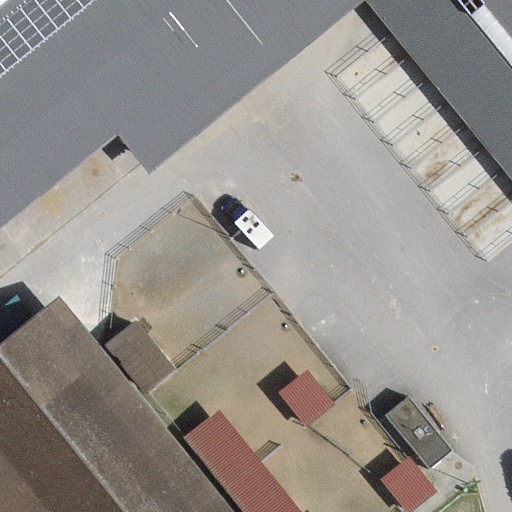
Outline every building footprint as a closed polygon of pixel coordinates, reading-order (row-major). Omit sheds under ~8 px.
[(0,0),(0,214),(109,125),(140,162),(336,0),(0,0)] [(511,0),(369,0),(511,172),(511,0)] [(229,511),(62,306),(0,355),(0,505),(5,511),(229,511)] [(133,312),(103,336),(138,381),(168,357),(133,312)] [(249,511),(287,511),(301,501),(215,398),(180,428),(249,511)]
